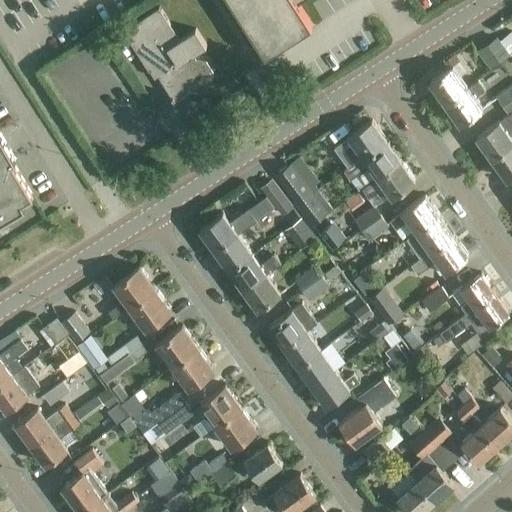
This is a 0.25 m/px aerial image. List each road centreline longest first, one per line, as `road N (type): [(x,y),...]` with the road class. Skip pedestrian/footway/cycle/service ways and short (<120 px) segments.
road 1 (residential): [(360,511),(149,217)]
road 2 (tertiary): [(149,217),(371,75)]
road 3 (residential): [(511,268),(371,75)]
road 4 (tertiary): [(0,311),(149,217)]
road 5 (tertiary): [(371,75),(490,0)]
